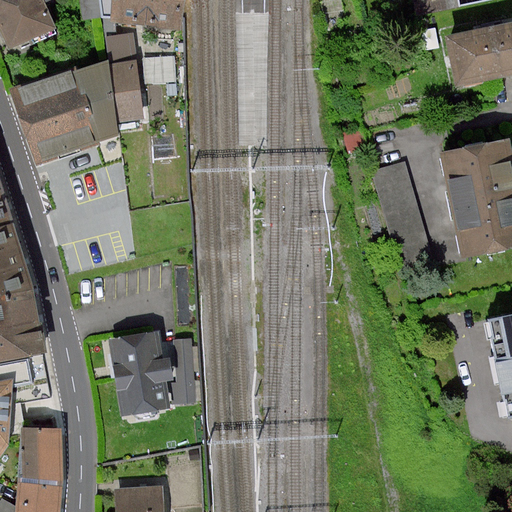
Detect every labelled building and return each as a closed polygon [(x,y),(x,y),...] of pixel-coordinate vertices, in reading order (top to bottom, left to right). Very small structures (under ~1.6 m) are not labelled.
[(0,0),(0,23),(12,50),(60,26),(49,2),(52,0),(0,0)] [(109,0),(112,17),(188,26),(191,0),(109,0)] [(414,0),(418,16),(459,7),(457,0),(414,0)] [(511,22),(446,37),(457,85),(497,76),(511,73),(511,22)] [(124,123),(150,120),(134,31),(109,35),(113,60),(124,123)] [(15,88),(43,164),(123,138),(121,123),(124,123),(113,60),(73,69),(15,88)] [(444,154),(464,256),(511,246),(511,168),(507,142),(444,154)] [(0,221),(10,217),(0,192),(0,221)] [(10,217),(0,221),(0,295),(33,290),(21,252),(10,217)] [(38,314),(33,290),(0,295),(0,361),(44,351),(38,314)] [(511,316),(491,321),(510,419),(511,419),(511,316)] [(112,338),(123,416),(198,402),(192,339),(162,343),(161,332),(112,338)] [(16,377),(0,379),(0,459),(12,444),(12,441),(16,386),(16,377)] [(20,507),(19,511),(63,511),(66,484),(64,426),(24,427),(24,441),(23,479),(22,491),(20,507)] [(119,493),(120,511),(164,511),(164,490),(119,493)] [(19,511),(20,507),(3,498),(0,504),(0,511),(19,511)]
